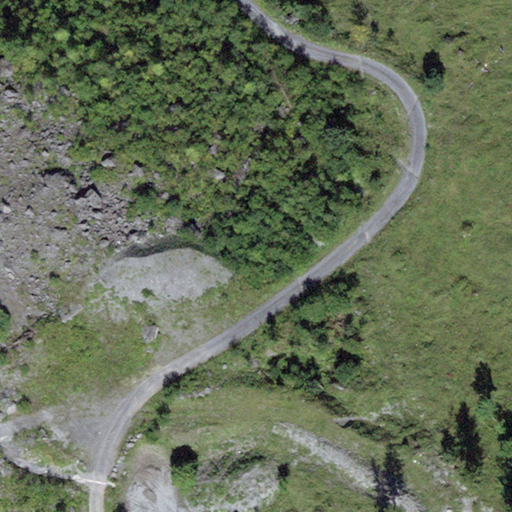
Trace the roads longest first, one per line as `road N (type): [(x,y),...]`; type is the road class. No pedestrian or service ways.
road 1 (track): [(103,511),(107,458),(142,401),(345,259),(420,183),(420,120),(390,70),(286,34),(246,0)]
road 2 (track): [(0,439),(142,401)]
